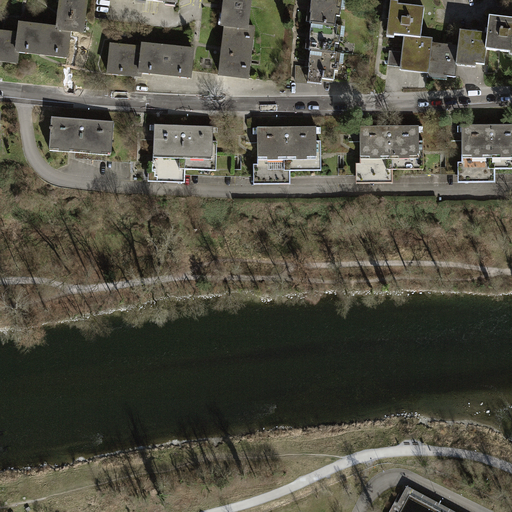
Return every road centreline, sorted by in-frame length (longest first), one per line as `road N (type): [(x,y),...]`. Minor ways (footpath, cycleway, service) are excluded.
road 1 (track): [(511,272),(441,261),(297,265),(279,277),(73,288),(0,281)]
road 2 (residential): [(0,88),(164,102),(511,94)]
road 3 (track): [(356,459),(432,451),(511,470)]
road 4 (track): [(219,511),(356,459)]
